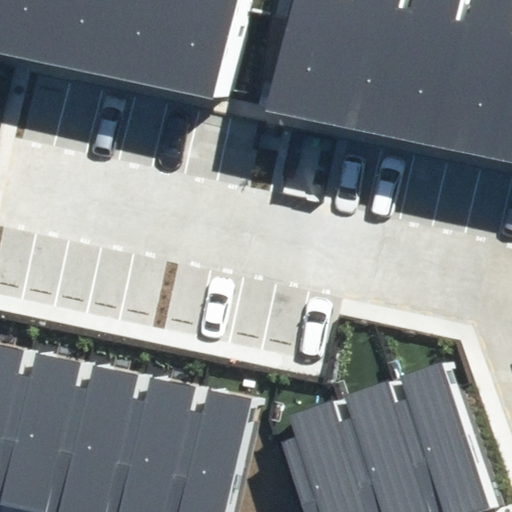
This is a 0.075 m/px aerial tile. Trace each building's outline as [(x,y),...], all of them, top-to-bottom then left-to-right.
[(0,0),(0,47),(5,49),(14,0),(0,0)] [(14,0),(5,49),(62,60),(74,0),(14,0)] [(74,0),(62,60),(120,72),(134,0),(74,0)] [(134,0),(120,72),(177,83),(194,0),(134,0)] [(194,0),(177,83),(235,95),(254,0),(194,0)] [(313,0),(290,111),(347,123),(373,0),(313,0)] [(373,0),(347,123),(405,135),(432,0),(373,0)] [(432,0),(405,135),(462,147),(492,0),(432,0)] [(511,0),(492,0),(462,147),(511,157),(511,0)] [(0,501),(2,501),(35,348),(0,340),(0,501)] [(2,501),(50,511),(59,511),(93,360),(35,348),(2,501)] [(59,511),(119,511),(150,373),(93,360),(59,511)] [(447,511),(491,511),(508,506),(456,362),(400,382),(447,511)] [(119,511),(179,511),(207,385),(150,373),(119,511)] [(384,511),(447,511),(400,382),(345,402),(384,511)] [(179,511),(239,511),(265,398),(207,385),(179,511)] [(321,511),(384,511),(345,402),(300,418),(307,436),(296,440),(321,511)]
